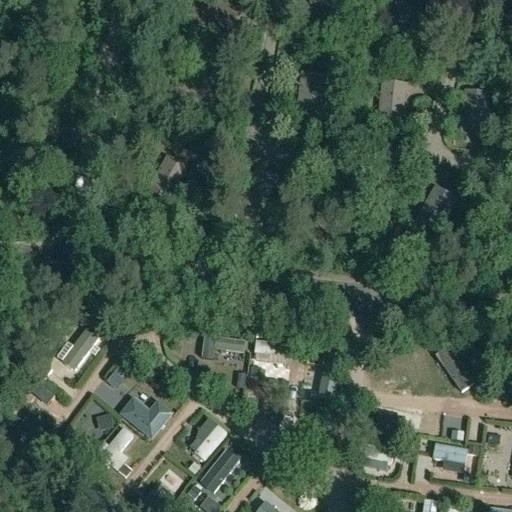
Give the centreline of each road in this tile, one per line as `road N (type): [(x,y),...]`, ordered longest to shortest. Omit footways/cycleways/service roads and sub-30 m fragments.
road 1 (tertiary): [(511,311),(70,262)]
road 2 (unclassified): [(124,0),(70,262)]
